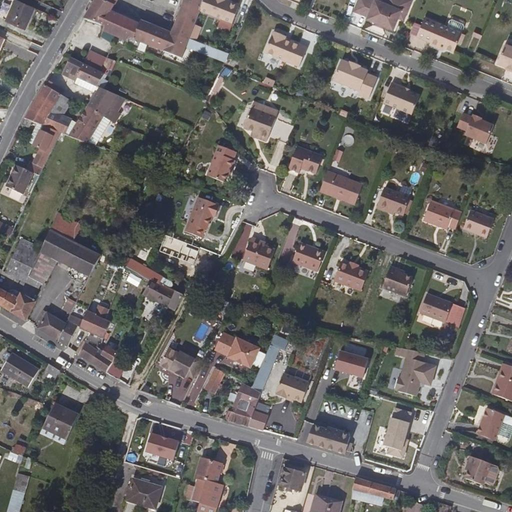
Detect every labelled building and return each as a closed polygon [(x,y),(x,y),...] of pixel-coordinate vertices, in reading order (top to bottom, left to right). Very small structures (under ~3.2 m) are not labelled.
[(22,29),(31,7),(14,0),(11,0),(3,21),(22,29)] [(144,43),(151,25),(139,21),(137,23),(111,12),(117,0),(116,0),(93,0),(82,19),(103,27),(101,32),(125,41),(125,44),(138,49),(140,42),(144,43)] [(193,22),(198,9),(201,0),(180,0),(179,3),(174,16),(168,32),(186,39),(187,37),(191,28),(193,22)] [(231,22),(237,6),(235,3),(229,1),(227,1),(225,1),(222,0),(201,0),(198,9),(231,22)] [(402,20),(409,0),(380,0),(380,2),(376,0),(371,0),(370,0),(354,0),(351,11),(365,17),(364,19),(392,30),(396,18),(402,20)] [(452,52),(460,32),(422,17),(415,37),(428,42),(428,45),(436,48),(437,46),(452,52)] [(162,29),(151,25),(144,43),(154,47),(163,51),(172,55),(171,59),(176,61),(177,61),(178,61),(184,46),(186,39),(168,32),(162,29)] [(297,65),(304,46),(282,37),(283,35),(281,31),(275,28),(271,30),(270,30),(262,50),(297,65)] [(227,52),(187,37),(186,39),(184,46),(188,48),(223,60),(227,52)] [(511,45),(503,42),(496,62),(511,68),(511,45)] [(104,74),(82,64),(68,58),(60,74),(74,80),(76,77),(90,83),(89,87),(98,91),(88,106),(105,116),(112,121),(116,123),(121,115),(118,112),(127,99),(100,87),(98,85),(104,74)] [(109,69),(113,61),(105,58),(101,67),(105,69),(109,69)] [(367,96),(375,75),(363,70),(363,67),(358,65),(358,64),(347,60),(347,61),(338,58),(331,78),(351,86),(357,88),(356,91),(367,96)] [(42,125),(59,94),(54,90),(56,84),(47,79),(43,87),(36,98),(28,112),(24,119),(36,123),(42,125)] [(411,113),(418,93),(403,87),(404,85),(390,80),(382,100),(411,113)] [(64,134),(71,121),(61,115),(69,100),(59,94),(42,125),(60,132),(64,134)] [(88,142),(105,116),(88,106),(69,136),(88,142)] [(262,139),(272,115),(249,106),(241,126),(247,129),(255,131),(253,135),(262,139)] [(485,142),(493,123),(480,118),(481,116),(472,113),(472,115),(462,111),(456,125),(465,129),(464,133),(485,142)] [(96,145),(112,121),(105,116),(88,142),(96,145)] [(32,145),(42,125),(36,123),(26,142),(32,145)] [(39,176),(60,132),(42,125),(32,145),(39,148),(33,162),(30,160),(26,170),(33,173),(39,176)] [(233,167),(236,159),(234,158),(234,156),(236,150),(217,142),(206,173),(225,180),(230,166),(233,167)] [(317,171),(323,153),(297,144),(289,166),(296,169),(298,164),(317,171)] [(24,195),(33,173),(26,170),(15,165),(5,187),(24,195)] [(355,203),(363,183),(350,178),(336,172),(327,169),(319,189),(355,203)] [(403,213),(410,195),(396,190),(385,186),(378,206),(394,213),(395,210),(403,213)] [(206,229),(211,216),(213,217),(219,204),(197,196),(184,231),(200,237),(203,230),(206,229)] [(455,226),(462,210),(430,198),(422,218),(447,227),(448,224),(455,226)] [(487,237),(494,218),(470,209),(464,227),(487,237)] [(100,252),(76,241),(84,222),(57,210),(44,240),(31,269),(29,274),(45,284),(57,259),(90,274),(100,252)] [(10,236),(13,228),(0,222),(0,231),(8,235),(10,236)] [(185,263),(191,244),(163,234),(156,252),(185,263)] [(265,242),(251,236),(250,240),(264,245),(265,245),(265,242)] [(265,268),(273,248),(265,245),(264,245),(250,240),(243,259),(265,268)] [(318,272),(325,252),(299,241),(291,261),(318,272)] [(29,274),(31,269),(10,259),(5,270),(26,280),(29,274)] [(361,290),(368,270),(358,266),(357,268),(348,265),(349,263),(340,260),(333,279),(361,290)] [(174,310),(182,294),(158,283),(161,275),(142,265),(140,268),(136,266),(134,271),(149,279),(142,295),(174,310)] [(406,296),(412,278),(403,274),(397,272),(399,268),(390,265),(382,287),(406,296)] [(36,301),(45,284),(29,274),(26,280),(20,293),(36,301)] [(131,274),(128,281),(138,286),(141,279),(131,274)] [(0,306),(25,322),(34,306),(36,301),(20,293),(18,297),(0,288),(0,306)] [(445,324),(453,303),(426,293),(419,313),(445,324)] [(56,341),(66,324),(46,311),(36,329),(56,341)] [(103,338),(108,320),(105,318),(88,312),(83,322),(80,328),(103,338)] [(80,328),(83,322),(70,316),(66,324),(56,341),(67,348),(77,327),(80,328)] [(111,333),(113,328),(115,323),(108,320),(103,338),(104,338),(107,337),(109,335),(111,333)] [(106,373),(114,356),(124,334),(116,331),(104,356),(97,353),(92,364),(106,373)] [(261,348),(238,337),(238,339),(224,332),(216,349),(229,357),(230,356),(252,368),(261,348)] [(97,353),(99,348),(84,341),(78,355),(92,364),(97,353)] [(0,368),(24,383),(35,366),(8,348),(5,354),(0,351),(0,358),(1,359),(0,361),(0,368)] [(195,378),(203,360),(198,357),(196,359),(181,351),(180,353),(170,348),(162,363),(162,367),(168,370),(171,369),(177,373),(176,374),(185,379),(185,377),(187,377),(188,375),(195,378)] [(261,390),(274,362),(280,364),(284,355),(269,348),(252,385),(261,390)] [(426,353),(407,349),(405,357),(407,358),(402,378),(399,377),(396,389),(398,390),(398,391),(417,396),(420,385),(424,383),(432,385),(437,366),(426,363),(427,363),(423,362),(426,353)] [(369,360),(340,353),(335,374),(363,381),(369,360)] [(119,380),(126,362),(114,356),(106,373),(119,380)] [(511,394),(511,359),(505,357),(499,373),(503,375),(497,389),(511,394)] [(52,383),(57,370),(46,363),(39,378),(52,383)] [(216,386),(223,371),(215,366),(208,381),(216,386)] [(497,389),(503,375),(499,373),(494,388),(497,389)] [(300,403),(308,384),(284,374),(275,394),(286,399),(287,397),(292,399),(300,403)] [(254,409),(261,390),(252,385),(240,379),(237,391),(240,393),(237,402),(254,409)] [(213,393),(216,386),(208,381),(204,388),(213,393)] [(248,426),(254,409),(237,402),(234,412),(230,411),(228,420),(248,426)] [(66,440),(77,415),(52,405),(42,430),(66,440)] [(496,441),(506,413),(487,406),(476,434),(496,441)] [(347,446),(350,434),(334,430),(335,426),(330,425),(328,432),(315,429),(311,444),(350,455),(352,448),(347,446)] [(411,469),(419,445),(387,435),(382,454),(380,460),(411,469)] [(13,452),(16,444),(7,441),(6,443),(4,449),(13,452)] [(23,457),(26,449),(16,444),(13,452),(23,457)] [(201,499),(215,454),(202,451),(197,470),(199,471),(193,492),(196,493),(196,498),(201,499)] [(380,460),(382,454),(375,452),(373,462),(379,464),(380,460)] [(220,499),(225,478),(219,476),(224,457),(215,454),(201,499),(203,500),(205,495),(220,499)] [(483,481),(490,463),(491,462),(481,458),(469,454),(463,468),(466,470),(463,478),(482,485),(483,481)] [(494,482),(499,469),(498,466),(490,463),(483,481),(490,484),(491,484),(494,482)] [(301,494),(306,474),(284,468),(279,488),(301,494)] [(162,487),(133,479),(131,486),(160,492),(162,487)] [(393,504),(397,491),(373,484),(358,479),(355,492),(393,504)] [(155,509),(160,492),(131,486),(128,500),(155,509)] [(338,511),(342,502),(316,493),(310,511),(338,511)]
